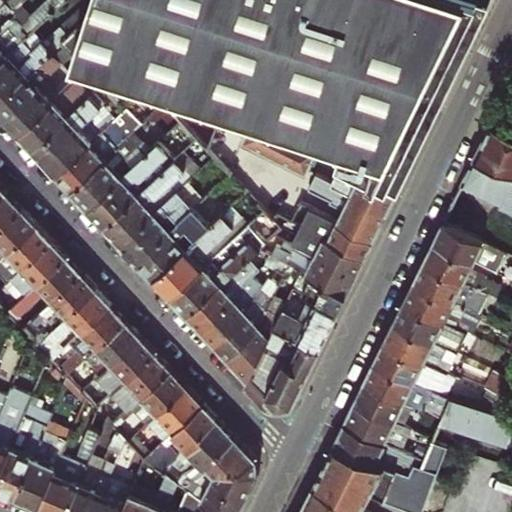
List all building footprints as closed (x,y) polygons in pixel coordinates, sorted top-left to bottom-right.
[(0,57),(33,27),(61,0),(42,0),(31,11),(23,19),(15,10),(0,24),(0,57)] [(0,95),(61,38),(88,13),(91,4),(87,0),(83,0),(43,38),(33,27),(0,57),(0,95)] [(0,0),(0,24),(15,10),(23,3),(26,0),(7,0),(4,3),(1,0),(0,0)] [(92,0),(91,4),(88,13),(76,54),(87,66),(110,74),(127,57),(150,82),(165,98),(182,117),(198,134),(206,142),(225,102),(250,115),(316,147),(331,154),(398,187),(454,71),(488,0),(92,0)] [(23,3),(15,10),(23,19),(31,11),(23,3)] [(73,79),(76,76),(59,58),(70,47),(61,38),(0,95),(0,109),(19,130),(50,101),(73,79)] [(59,58),(76,76),(87,66),(76,54),(70,47),(59,58)] [(50,101),(19,130),(34,146),(88,95),(73,79),(50,101)] [(56,170),(99,129),(89,118),(105,103),(98,94),(94,98),(89,94),(88,95),(34,146),(56,170)] [(316,147),(250,115),(242,142),(304,172),(306,167),(316,147)] [(114,116),(99,129),(56,170),(71,186),(130,132),(114,116)] [(511,127),(491,118),(461,180),(511,203),(511,127)] [(130,132),(71,186),(88,205),(144,153),(138,146),(143,141),(133,129),(130,132)] [(160,138),(150,147),(144,153),(88,205),(104,222),(171,160),(165,153),(170,149),(160,138)] [(150,147),(143,141),(138,146),(144,153),(150,147)] [(165,153),(171,160),(176,155),(170,149),(165,153)] [(186,166),(190,163),(180,152),(176,155),(186,166)] [(331,154),(321,174),(388,207),(398,187),(331,154)] [(104,222),(121,240),(175,189),(184,180),(196,169),(190,163),(186,166),(176,155),(171,160),(104,222)] [(342,208),(338,218),(374,235),(388,207),(321,174),(316,172),(310,183),(308,188),(329,199),(328,201),(342,208)] [(175,189),(192,207),(201,198),(184,180),(175,189)] [(265,206),(275,217),(278,211),(294,219),(302,200),(292,196),(266,183),(259,199),(265,206)] [(121,240),(137,257),(192,207),(175,189),(121,240)] [(0,226),(22,206),(7,190),(0,196),(0,226)] [(137,257),(153,275),(223,210),(225,208),(209,190),(201,198),(192,207),(137,257)] [(273,231),(297,243),(356,272),(374,235),(338,218),(302,200),(294,219),(278,211),(275,217),(281,223),(273,231)] [(0,256),(37,223),(22,206),(0,226),(0,256)] [(153,275),(171,293),(240,229),(223,210),(153,275)] [(442,218),(432,238),(473,258),(483,238),(442,218)] [(248,255),(266,238),(249,221),(240,229),(171,293),(188,312),(248,255)] [(0,287),(11,277),(52,239),(37,223),(0,256),(0,287)] [(473,258),(432,238),(423,258),(487,289),(492,291),(495,285),(467,271),(473,258)] [(52,239),(11,277),(17,284),(3,297),(0,293),(0,302),(7,311),(67,254),(52,239)] [(294,264),(301,267),(347,290),(356,272),(297,243),(293,251),(299,255),(294,264)] [(45,289),(53,298),(82,271),(67,254),(7,311),(14,318),(45,289)] [(188,312),(203,328),(233,293),(252,271),(257,266),(259,263),(248,255),(188,312)] [(286,269),(290,262),(279,256),(270,269),(282,275),(286,269)] [(487,289),(423,258),(413,277),(466,304),(471,292),(482,298),(487,289)] [(290,262),(286,269),(291,271),(294,264),(290,262)] [(286,269),(282,275),(275,288),(288,294),(289,292),(293,284),(301,267),(294,264),(291,271),(286,269)] [(307,296),(309,297),(317,301),(309,317),(329,328),(347,290),(301,267),(293,284),(309,292),(307,296)] [(82,271),(53,298),(67,313),(97,286),(82,271)] [(233,293),(203,328),(218,344),(261,281),(252,271),(233,293)] [(466,304),(413,277),(403,298),(467,329),(471,321),(460,316),(466,304)] [(266,303),(275,288),(261,281),(218,344),(234,361),(266,303)] [(97,286),(67,313),(55,325),(37,342),(49,355),(52,358),(70,341),(111,302),(97,286)] [(317,301),(309,297),(307,301),(289,292),(288,294),(278,315),(274,323),(320,346),(329,328),(309,317),(317,301)] [(403,298),(393,318),(444,343),(446,344),(457,349),(463,338),(467,329),(403,298)] [(111,302),(70,341),(79,350),(61,368),(67,374),(86,357),(126,318),(111,302)] [(259,355),(274,323),(278,315),(266,303),(234,361),(249,377),(259,355)] [(477,309),(466,304),(460,316),(471,321),(477,309)] [(37,342),(55,325),(41,310),(23,327),(32,337),(37,342)] [(126,318),(86,357),(100,372),(141,334),(126,318)] [(444,343),(393,318),(383,338),(447,369),(451,361),(440,355),(446,344),(444,343)] [(279,364),(265,394),(276,406),(292,403),(320,346),(274,323),(259,355),(279,364)] [(141,334),(100,372),(109,381),(115,388),(127,377),(156,350),(141,334)] [(447,369),(383,338),(374,358),(414,379),(432,388),(437,390),(447,369)] [(497,369),(507,374),(511,363),(511,351),(506,348),(497,369)] [(171,366),(156,350),(127,377),(115,388),(125,399),(107,415),(108,416),(113,421),(133,402),(171,366)] [(414,379),(374,358),(364,378),(404,398),(413,402),(423,407),(443,416),(452,395),(439,391),(437,390),(432,388),(414,379)] [(137,405),(150,418),(187,383),(171,366),(133,402),(113,421),(112,422),(118,429),(131,417),(128,414),(137,405)] [(488,390),(497,394),(507,374),(497,369),(487,389),(488,390)] [(0,412),(14,380),(0,374),(0,373),(0,412)] [(14,380),(0,412),(0,470),(22,418),(29,401),(36,385),(16,376),(14,380)] [(364,378),(354,399),(394,418),(404,398),(364,378)] [(187,383),(150,418),(167,436),(203,401),(187,383)] [(488,390),(481,405),(490,408),(497,394),(488,390)] [(481,405),(452,395),(443,416),(441,420),(509,442),(511,432),(511,415),(490,408),(481,405)] [(413,402),(404,398),(394,418),(404,422),(413,402)] [(394,418),(354,399),(344,420),(401,444),(411,425),(404,422),(394,418)] [(33,423),(41,406),(29,401),(22,418),(33,423)] [(177,440),(183,444),(188,447),(219,418),(203,401),(167,436),(150,452),(145,457),(166,472),(178,452),(172,449),(177,440)] [(96,405),(88,425),(102,431),(102,430),(108,416),(107,415),(96,405)] [(0,470),(0,488),(17,496),(45,427),(53,411),(41,406),(33,423),(22,418),(0,470)] [(423,407),(413,426),(435,436),(441,420),(443,416),(423,407)] [(102,430),(121,448),(126,437),(118,429),(112,422),(113,421),(108,416),(102,430)] [(178,452),(166,472),(177,479),(187,472),(200,461),(203,464),(235,435),(219,418),(188,447),(183,444),(178,452)] [(425,461),(427,455),(401,444),(344,420),(332,444),(413,468),(417,458),(425,461)] [(102,431),(88,425),(75,454),(64,450),(40,506),(55,511),(67,511),(94,449),(102,431)] [(17,496),(40,506),(64,450),(69,437),(45,427),(17,496)] [(200,461),(187,472),(197,479),(207,470),(214,477),(209,487),(213,489),(220,483),(233,471),(252,454),(235,435),(203,464),(200,461)] [(128,439),(126,437),(121,448),(117,458),(125,462),(130,464),(137,448),(128,439)] [(447,441),(434,439),(427,455),(441,459),(447,441)] [(375,511),(379,511),(387,498),(423,510),(441,459),(427,455),(425,461),(417,458),(413,468),(332,444),(313,481),(363,504),(363,506),(375,511)] [(67,511),(93,511),(110,475),(117,458),(94,449),(67,511)] [(252,454),(233,471),(220,483),(234,491),(245,496),(258,472),(256,458),(252,454)] [(145,457),(133,485),(121,511),(149,511),(166,472),(145,457)] [(166,472),(149,511),(177,511),(178,511),(166,505),(177,480),(177,479),(166,472)] [(221,511),(237,511),(245,496),(234,491),(220,483),(213,489),(209,487),(197,479),(187,472),(177,479),(177,480),(183,484),(188,487),(203,498),(213,506),(221,511)] [(121,511),(133,485),(118,478),(110,475),(93,511),(121,511)] [(313,481),(302,504),(318,511),(375,511),(363,506),(363,504),(313,481)] [(178,511),(177,511),(190,511),(193,505),(199,508),(203,498),(188,487),(186,491),(178,511)] [(203,498),(199,508),(208,511),(209,511),(213,506),(203,498)]
